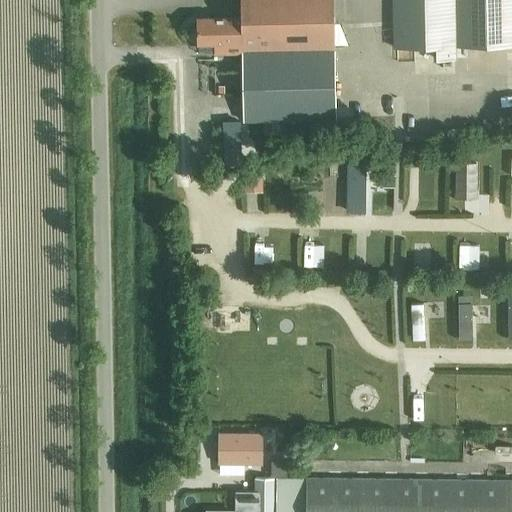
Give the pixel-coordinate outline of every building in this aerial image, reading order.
[(240,0),(241,17),(197,18),(197,42),(223,41),(223,53),(242,52),(243,120),(335,118),(332,0),(240,0)] [(511,0),(392,0),(394,47),(511,44),(511,0)] [(411,149),(408,193),(436,194),(438,151),(411,149)] [(456,156),(455,186),(467,187),(467,179),(478,180),(479,157),(456,156)] [(370,212),(370,167),(355,166),(355,212),(370,212)] [(262,176),(244,176),(244,193),(262,193),(262,176)] [(394,176),(382,176),(381,188),(394,188),(394,176)] [(489,291),(489,300),(501,300),(501,291),(489,291)] [(457,296),(458,341),(471,341),(471,296),(457,296)] [(423,303),(410,304),(412,340),(425,339),(423,303)] [(228,414),(242,415),(243,395),(229,394),(228,414)] [(262,432),(219,432),(219,462),(262,462),(262,432)] [(272,511),(273,477),(255,477),(255,490),(235,490),(235,510),(206,510),(205,511),(272,511)] [(306,479),(276,479),(275,511),(511,511),(511,480),(503,481),(306,479)]
